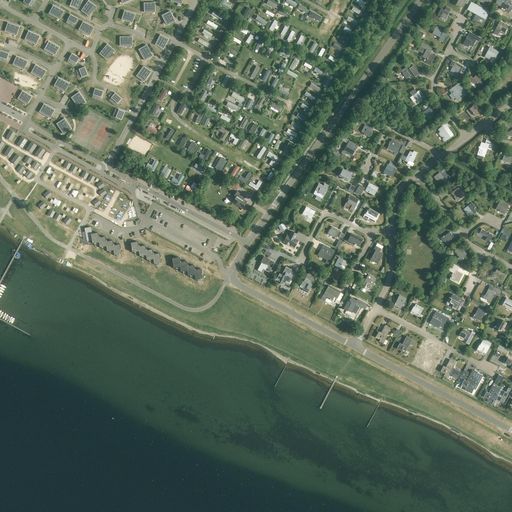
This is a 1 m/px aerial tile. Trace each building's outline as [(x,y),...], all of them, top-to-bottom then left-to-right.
[(81,0),(73,0),(71,6),(69,5),(69,6),(78,9),(81,0)] [(88,0),(81,11),(88,16),(89,16),(87,15),(94,5),(96,6),(88,0)] [(497,0),(495,4),(501,6),(502,3),(504,4),(502,8),(508,11),(508,10),(511,12),(511,9),(511,3),(511,1),(510,0),(506,0),(506,1),(504,0),(497,0)] [(155,2),(144,3),(144,12),(144,11),(155,10),(155,12),(155,2)] [(472,21),(476,23),(479,17),(484,20),(489,12),(471,2),(468,9),(476,14),(472,21)] [(53,5),(48,13),(49,14),(49,12),(60,18),(59,19),(64,11),(53,5)] [(437,16),(440,17),(440,18),(446,21),(448,16),(449,12),(441,8),(437,16)] [(124,10),(121,19),(122,18),(132,21),(132,23),(135,14),(124,10)] [(170,11),(161,15),(163,15),(168,24),(166,25),(175,21),(170,11)] [(70,15),(67,20),(68,20),(75,24),(74,24),(75,24),(77,19),(78,19),(78,18),(70,14),(70,15)] [(83,21),(78,30),(79,28),(90,34),(89,35),(89,36),(94,27),(83,21)] [(7,22),(4,31),(5,31),(5,30),(16,34),(16,35),(19,27),(7,22)] [(496,29),(499,30),(499,31),(504,34),(507,29),(506,29),(508,26),(500,22),(496,29)] [(433,33),(441,37),(439,40),(443,42),(447,35),(435,29),(433,33)] [(28,31),(24,39),(25,40),(25,38),(36,43),(35,44),(36,44),(40,36),(28,31)] [(470,32),(468,36),(477,40),(479,37),(470,32)] [(163,49),(168,39),(160,34),(160,35),(161,35),(156,45),(155,44),(163,49)] [(132,37),(120,36),(120,46),(120,44),(132,45),(132,46),(132,37)] [(466,39),(463,43),(469,47),(469,46),(472,48),(476,41),(468,36),(466,39)] [(48,41),(44,49),(45,48),(55,54),(54,55),(55,55),(59,47),(48,41)] [(432,52),(430,51),(431,48),(422,43),(420,47),(418,45),(416,49),(425,54),(423,57),(428,60),(427,63),(431,65),(434,59),(433,58),(434,55),(431,54),(432,52)] [(107,44),(99,54),(106,60),(107,59),(105,58),(113,49),(114,50),(107,44)] [(146,45),(138,49),(138,50),(140,49),(145,59),(144,60),(152,56),(146,45)] [(495,59),(497,55),(499,52),(493,49),(491,51),(489,50),(486,55),(485,57),(494,62),(495,59)] [(6,59),(8,54),(8,53),(0,50),(0,51),(0,56),(6,59)] [(71,54),(69,59),(76,63),(79,58),(71,53),(71,54)] [(16,56),(12,65),(13,65),(13,63),(24,68),(23,70),(24,70),(27,61),(16,56)] [(460,73),(463,68),(464,66),(459,64),(458,64),(457,64),(457,63),(452,60),(450,65),(452,67),(450,71),(456,74),(454,78),(457,80),(458,80),(461,81),(464,75),(460,73)] [(35,64),(31,73),(32,72),(42,77),(41,79),(46,71),(35,64)] [(407,79),(411,76),(412,78),(415,76),(417,79),(422,70),(413,65),(411,68),(410,69),(408,67),(402,71),(404,73),(403,74),(407,79)] [(144,81),(151,71),(143,66),(144,67),(137,77),(136,76),(144,81)] [(84,67),(79,69),(82,77),(81,77),(82,77),(87,75),(84,67)] [(470,85),(476,88),(477,85),(480,86),(484,79),(481,78),(482,75),(477,72),(474,78),(471,76),(469,81),(471,82),(470,85)] [(58,77),(54,86),(55,85),(65,90),(64,92),(69,83),(58,77)] [(449,91),(451,93),(449,95),(453,100),(457,97),(459,100),(467,94),(459,84),(457,85),(455,87),(449,91)] [(103,91),(95,88),(94,89),(95,89),(93,94),(101,97),(100,97),(101,97),(103,91)] [(22,91),(17,99),(18,97),(27,103),(26,104),(27,104),(32,96),(22,91)] [(417,93),(417,92),(413,95),(417,101),(417,100),(419,103),(425,98),(420,91),(417,93)] [(79,92),(71,97),(72,97),(79,106),(78,107),(78,108),(86,102),(79,92)] [(115,93),(111,98),(117,103),(121,99),(115,93)] [(466,110),(470,116),(471,115),(473,118),(479,113),(477,111),(480,109),(475,103),(473,105),(474,106),(471,108),(470,107),(466,110)] [(50,118),(54,110),(44,104),(39,112),(40,111),(50,117),(49,118),(50,118)] [(428,108),(424,111),(429,116),(431,119),(437,114),(431,106),(428,108)] [(115,117),(121,119),(121,120),(124,111),(124,112),(119,109),(118,110),(119,110),(116,117),(115,117)] [(71,129),(64,118),(56,124),(58,123),(64,133),(63,134),(71,129)] [(364,125),(361,132),(364,134),(363,135),(369,138),(372,132),(371,132),(373,129),(372,129),(374,125),(364,120),(362,124),(364,125)] [(453,135),(448,128),(447,126),(448,125),(445,121),(441,125),(443,126),(439,129),(441,132),(439,133),(443,139),(445,137),(447,140),(453,135)] [(1,141),(7,145),(12,136),(6,133),(1,141)] [(14,146),(19,149),(20,149),(24,140),(18,137),(13,146),(14,146)] [(392,139),(387,149),(397,154),(401,144),(392,139)] [(485,148),(488,149),(490,143),(491,143),(487,139),(486,139),(485,143),(481,142),(477,155),(478,155),(477,158),(483,160),(484,157),(482,156),(485,148)] [(344,151),(346,152),(346,153),(352,156),(354,151),(355,148),(347,143),(344,151)] [(24,154),(30,157),(35,148),(29,145),(24,154)] [(36,158),(42,162),(47,153),(41,150),(36,158)] [(410,151),(404,161),(407,162),(409,160),(413,162),(418,153),(413,150),(412,153),(410,152),(411,151),(410,151)] [(502,160),(509,163),(509,162),(511,162),(511,154),(506,152),(505,155),(504,155),(502,160)] [(53,170),(59,174),(60,174),(64,165),(58,162),(53,170)] [(388,165),(387,168),(386,168),(383,172),(389,175),(392,176),(396,169),(388,165)] [(68,176),(74,179),(78,170),(72,167),(67,176),(68,176)] [(339,176),(342,178),(347,181),(350,177),(349,176),(351,173),(343,169),(339,176)] [(451,177),(446,170),(445,169),(434,177),(438,182),(445,177),(448,181),(451,179),(450,177),(451,177)] [(80,185),(86,188),(91,179),(84,176),(80,185)] [(231,179),(227,184),(235,190),(239,185),(231,179)] [(94,190),(100,194),(105,185),(99,181),(94,190)] [(457,181),(452,185),(455,190),(460,186),(457,181)] [(324,183),(323,186),(319,183),(315,190),(318,192),(316,195),(322,198),(326,191),(325,191),(328,185),(324,183)] [(370,183),(368,186),(367,186),(365,190),(371,194),(371,193),(374,195),(378,188),(370,183)] [(359,185),(355,192),(360,195),(364,188),(359,185)] [(456,190),(452,193),(456,198),(458,200),(464,196),(466,194),(460,187),(456,190)] [(232,202),(242,208),(246,201),(243,199),(245,196),(237,191),(233,196),(235,198),(232,202)] [(344,206),(349,209),(350,209),(352,210),(358,199),(350,195),(344,206)] [(501,200),(499,205),(498,205),(496,209),(502,212),(505,213),(509,205),(501,200)] [(473,203),(469,206),(468,206),(464,209),(468,214),(470,216),(477,212),(474,208),(476,207),(473,203)] [(313,214),(314,211),(306,207),(302,214),(305,215),(305,216),(311,219),(313,214)] [(379,214),(368,208),(366,212),(365,212),(363,217),(372,221),(373,218),(376,219),(379,214)] [(332,226),(330,230),(330,229),(327,234),(333,237),(333,236),(336,238),(340,231),(332,226)] [(479,233),(487,237),(485,240),(490,242),(493,235),(482,229),(479,233)] [(293,232),(291,231),(289,235),(287,234),(283,241),(286,243),(286,244),(290,247),(291,246),(294,247),(298,240),(295,238),(297,234),(293,232)] [(99,242),(98,237),(97,232),(92,233),(91,234),(92,240),(92,243),(99,242)] [(455,238),(450,232),(442,238),(447,244),(455,238)] [(347,234),(343,242),(346,243),(348,240),(359,246),(361,242),(361,241),(362,239),(351,233),(350,236),(347,234)] [(138,251),(138,246),(137,241),(130,242),(132,252),(138,251)] [(113,245),(113,250),(114,255),(121,253),(119,244),(113,245)] [(320,250),(318,255),(324,258),(327,259),(325,263),(328,264),(335,251),(324,245),(320,250)] [(376,246),(374,249),(375,250),(370,260),(377,263),(382,253),(379,252),(381,249),(376,246)] [(461,246),(455,251),(461,259),(467,254),(461,246)] [(153,254),(153,259),(154,264),(161,262),(159,253),(153,254)] [(275,262),(266,257),(264,256),(260,262),(261,263),(257,270),(261,272),(263,268),(269,272),(275,262)] [(180,267),(179,262),(178,257),(172,258),(173,268),(180,267)] [(348,262),(339,257),(335,265),(344,270),(348,262)] [(293,275),(289,273),(291,270),(286,267),(282,275),(279,273),(277,278),(281,281),(280,283),(283,285),(284,283),(287,285),(293,275)] [(194,270),(194,274),(195,279),(202,278),(200,269),(194,270)] [(506,274),(497,269),(493,276),(502,281),(506,274)] [(464,274),(456,270),(452,279),(459,283),(464,274)] [(302,290),(304,291),(307,293),(315,278),(307,274),(304,281),(303,280),(300,287),(303,288),(302,290)] [(373,284),(376,278),(368,274),(363,284),(360,290),(364,292),(367,287),(371,289),(374,284),(373,284)] [(340,292),(329,286),(331,283),(325,280),(321,286),(324,288),(324,286),(327,288),(321,299),(329,303),(330,303),(331,303),(331,302),(332,301),(335,302),(340,292)] [(495,288),(494,291),(489,289),(484,298),(491,301),(495,295),(499,297),(502,291),(495,288)] [(465,301),(461,299),(452,294),(450,298),(450,297),(449,297),(450,298),(448,301),(450,302),(450,303),(449,306),(459,311),(458,312),(462,314),(466,307),(463,305),(465,301)] [(394,305),(398,307),(398,308),(400,309),(403,303),(404,303),(406,299),(399,295),(397,300),(394,305)] [(347,300),(343,309),(346,311),(347,310),(351,312),(353,310),(358,312),(359,308),(360,305),(365,307),(366,305),(367,304),(358,299),(357,303),(358,304),(357,307),(355,306),(356,304),(350,301),(349,302),(347,300)] [(511,301),(507,299),(503,305),(511,310),(511,301)] [(415,304),(414,307),(413,306),(411,311),(416,314),(417,314),(420,315),(423,308),(415,304)] [(486,312),(478,308),(474,317),(481,321),(486,312)] [(443,315),(442,318),(435,315),(434,317),(433,317),(431,322),(436,325),(437,324),(443,328),(449,318),(443,315)] [(507,323),(500,319),(495,328),(502,332),(507,323)] [(382,343),(384,339),(385,339),(391,328),(385,325),(380,333),(378,332),(375,337),(380,340),(379,342),(382,343)] [(461,332),(459,336),(464,339),(465,339),(468,340),(466,343),(469,345),(476,333),(472,331),(471,333),(463,329),(461,328),(459,331),(461,332)] [(501,334),(499,339),(506,343),(509,338),(505,336),(501,334)] [(403,355),(406,351),(409,344),(413,346),(415,341),(406,336),(402,343),(404,345),(404,346),(399,343),(397,348),(401,351),(400,353),(403,355)] [(486,353),(492,343),(484,339),(480,345),(480,344),(477,349),(483,352),(486,353)] [(438,354),(426,347),(420,357),(433,364),(438,354)] [(448,378),(450,374),(456,363),(450,360),(446,368),(443,367),(441,372),(445,374),(444,376),(448,378)] [(464,380),(462,385),(466,388),(465,390),(472,394),(473,391),(478,393),(487,377),(473,370),(467,381),(464,380)] [(496,380),(494,383),(497,385),(499,381),(501,383),(504,378),(499,375),(496,380)] [(502,390),(493,385),(490,391),(486,389),(485,391),(486,392),(484,397),(488,399),(487,401),(490,403),(493,399),(496,401),(498,396),(499,396),(502,390)] [(502,398),(501,400),(505,403),(505,404),(511,391),(511,388),(509,388),(507,393),(502,390),(499,396),(502,398)]
